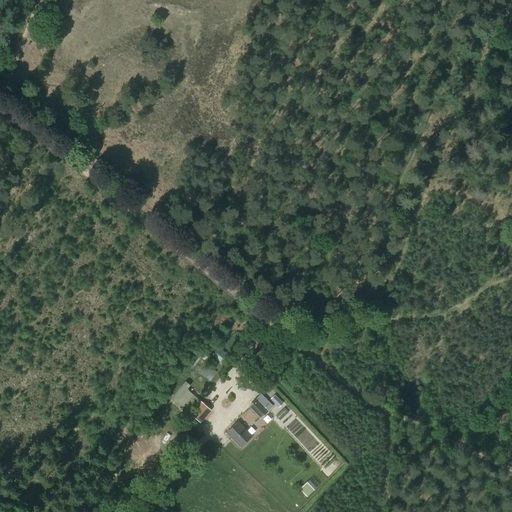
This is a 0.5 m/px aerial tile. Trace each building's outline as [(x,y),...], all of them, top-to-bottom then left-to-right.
[(262,387),(260,385),(261,383),(256,377),(251,381),(257,387),(260,390),(262,387)] [(279,407),(283,403),(275,395),(270,399),(279,407)] [(259,418),(268,410),(256,398),(248,406),(259,418)] [(200,421),(209,411),(200,403),(191,412),(200,421)] [(279,420),(288,411),(285,407),(275,416),(279,420)] [(240,447),(251,436),(237,422),(226,432),(240,447)] [(307,496),(314,491),(306,483),(300,488),(307,496)]
